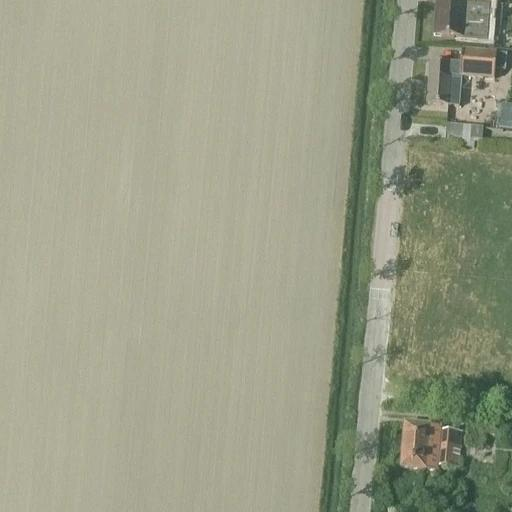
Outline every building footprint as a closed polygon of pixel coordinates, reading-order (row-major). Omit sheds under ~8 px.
[(492,7),(436,2),(433,38),(489,42),(492,7)] [(460,65),(430,62),(427,106),(459,109),(462,78),(494,81),(495,71),(505,72),(507,56),(461,52),(460,65)] [(471,128),(462,128),(446,127),(446,138),(470,140),(471,128)] [(474,141),(462,140),(461,145),(461,148),(474,149),(474,141)] [(511,422),(504,422),(505,418),(466,415),(464,435),(503,439),(504,429),(511,429),(511,422)] [(457,470),(461,433),(441,432),(442,428),(404,424),(400,469),(438,472),(438,468),(457,470)]
